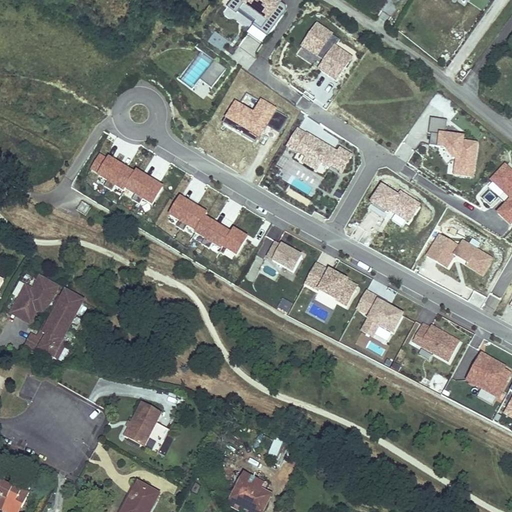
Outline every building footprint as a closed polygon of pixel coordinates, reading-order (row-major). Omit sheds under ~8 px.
[(289,7),(279,0),(233,0),(228,6),(238,13),(239,11),(255,23),(254,25),(269,36),(289,7)] [(228,6),(227,8),(236,15),(238,13),(228,6)] [(269,36),(254,25),(252,27),(267,38),(269,36)] [(320,70),(336,81),(352,59),(335,48),(335,47),(332,51),(324,46),(332,35),(317,25),(303,47),(317,57),(319,54),(327,59),(320,70)] [(215,33),(207,44),(220,52),(227,41),(215,33)] [(332,51),(335,47),(335,48),(340,41),(332,35),(324,46),(332,51)] [(219,64),(214,60),(206,72),(210,76),(219,64)] [(226,69),(219,64),(210,76),(206,72),(200,80),(212,89),(226,69)] [(202,98),(210,88),(200,81),(192,91),(202,98)] [(288,117),(246,93),(238,106),(236,104),(226,120),(259,139),(267,126),(271,119),(275,121),(271,128),(279,133),(288,117)] [(271,119),(267,126),(271,128),(275,121),(271,119)] [(447,121),(430,119),(428,135),(431,135),(430,141),(434,142),(433,147),(439,148),(445,149),(453,159),(457,160),(455,175),(472,178),(477,144),(462,142),(463,138),(445,136),(447,121)] [(259,139),(226,120),(223,125),(256,144),(259,139)] [(325,177),(338,154),(298,131),(288,148),(297,154),(294,159),(325,177)] [(447,174),(455,175),(457,160),(453,159),(445,149),(439,148),(438,153),(448,166),(447,174)] [(498,213),(510,225),(511,222),(511,172),(505,166),(492,181),(494,183),(511,199),(506,204),(498,213)] [(489,188),(506,204),(511,199),(494,183),(489,188)] [(398,197),(382,187),(368,209),(385,219),(390,211),(408,222),(419,204),(401,193),(398,197)] [(459,247),(439,236),(427,257),(447,269),(455,255),(468,262),(466,266),(482,275),(492,258),(463,241),(459,247)] [(273,262),(281,246),(276,243),(267,259),(273,262)] [(294,273),(302,258),(281,246),(273,262),(294,273)] [(347,282),(316,265),(305,284),(347,307),(356,290),(345,284),(347,282)] [(46,316),(60,289),(42,279),(35,292),(31,289),(24,303),(20,301),(13,314),(33,325),(40,313),(46,316)] [(345,284),(356,290),(358,288),(347,282),(345,284)] [(24,303),(31,289),(28,288),(20,301),(24,303)] [(380,300),(366,292),(357,309),(370,317),(362,332),(373,337),(379,326),(393,334),(403,316),(386,307),(379,302),(380,300)] [(62,344),(85,303),(68,293),(44,335),(48,337),(46,342),(33,335),(24,351),(39,355),(41,351),(58,360),(66,346),(62,344)] [(288,315),(294,304),(283,298),(277,309),(288,315)] [(430,329),(422,325),(413,342),(423,348),(434,354),(449,362),(459,343),(431,327),(430,329)] [(434,354),(423,348),(418,355),(430,362),(434,354)] [(506,372),(508,369),(481,355),(467,381),(498,398),(510,374),(506,372)] [(125,437),(143,448),(153,432),(162,415),(143,404),(132,424),(129,429),(125,437)] [(153,432),(143,448),(146,449),(155,433),(153,432)] [(267,457),(282,463),(289,445),(274,439),(267,457)] [(257,511),(263,511),(272,495),(242,480),(233,499),(257,511)] [(22,507),(30,493),(22,489),(20,492),(8,486),(0,481),(0,505),(11,511),(15,504),(22,507)] [(20,492),(22,489),(10,482),(8,486),(20,492)] [(123,511),(138,484),(136,482),(119,511),(123,511)] [(123,511),(150,511),(159,495),(138,484),(123,511)]
